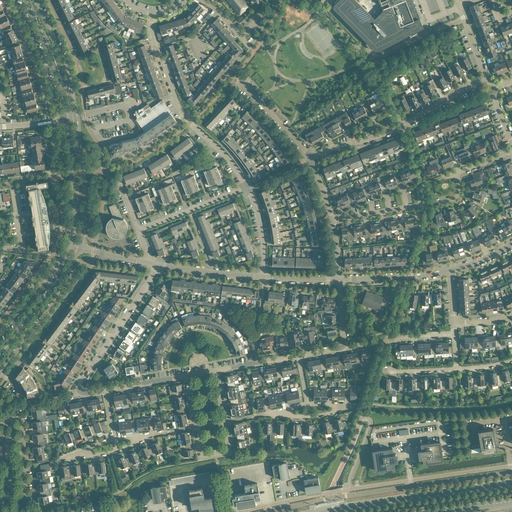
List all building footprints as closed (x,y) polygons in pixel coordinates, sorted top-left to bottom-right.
[(109,11),(116,5),(113,0),(106,6),(109,11)] [(246,4),(241,0),(240,0),(232,7),(239,15),(246,10),(243,7),(246,4)] [(420,21),(419,19),(420,19),(419,18),(416,11),(417,11),(412,0),(405,0),(405,1),(389,7),(388,3),(382,5),(384,11),(374,21),(353,0),(341,0),(340,1),(336,5),(335,6),(335,7),(335,8),(335,9),(339,13),(341,15),(352,26),(353,27),(364,38),(365,39),(374,48),(375,49),(376,49),(377,50),(379,49),(380,49),(416,30),(414,24),(420,21)] [(61,12),(69,8),(67,3),(59,7),(61,12)] [(198,3),(194,8),(200,14),(205,9),(198,3)] [(471,12),(483,8),(482,5),(478,6),(477,4),(469,7),(471,12)] [(113,15),(120,10),(116,5),(109,11),(113,15)] [(63,17),(71,13),(69,8),(61,12),(63,17)] [(200,14),(194,8),(190,12),(196,18),(200,14)] [(473,17),(481,14),(480,12),(484,10),(483,8),(471,12),(473,17)] [(117,20),(124,15),(120,10),(113,15),(117,20)] [(255,15),(261,21),(265,17),(259,10),(255,15)] [(196,18),(190,12),(186,17),(192,23),(196,18)] [(74,18),(71,13),(63,17),(66,22),(74,18)] [(475,22),(487,18),(486,15),(482,16),(481,14),(473,17),(475,22)] [(124,25),(127,17),(125,16),(124,15),(117,20),(119,23),(120,24),(124,25)] [(129,28),(133,20),(127,17),(124,25),(129,28)] [(192,23),(186,17),(184,18),(182,19),(185,27),(188,26),(190,25),(192,23)] [(211,24),(215,28),(221,23),(217,18),(211,24)] [(477,27),(485,24),(484,22),(488,20),(487,18),(475,22),(477,27)] [(185,27),(182,19),(176,21),(179,29),(185,27)] [(10,25),(8,20),(0,23),(0,26),(1,29),(10,25)] [(69,29),(77,25),(75,20),(67,24),(69,29)] [(135,30),(138,22),(133,20),(129,28),(135,30)] [(179,29),(176,21),(171,23),(173,31),(179,29)] [(144,24),(138,22),(135,30),(140,32),(144,24)] [(173,31),(171,23),(165,24),(168,33),(173,31)] [(225,27),(221,23),(215,28),(218,33),(225,27)] [(168,33),(165,24),(159,26),(162,35),(168,33)] [(479,32),(491,28),(490,25),(486,26),(485,24),(477,27),(479,32)] [(10,25),(1,29),(2,32),(0,33),(2,35),(13,30),(12,30),(10,25)] [(72,34),(80,30),(77,25),(69,29),(72,34)] [(228,31),(225,27),(218,33),(222,37),(228,31)] [(481,37),(489,34),(488,32),(492,30),(491,28),(479,32),(481,37)] [(15,35),(13,30),(2,35),(3,37),(5,36),(6,39),(15,35)] [(74,39),(82,35),(80,30),(72,34),(74,39)] [(225,41),(232,35),(228,31),(222,37),(225,41)] [(483,42),(494,38),(493,33),(489,34),(481,37),(483,42)] [(15,35),(6,39),(4,40),(7,46),(10,45),(9,44),(18,40),(15,35)] [(84,39),(82,35),(74,39),(76,43),(84,39)] [(235,39),(232,35),(225,41),(229,45),(230,44),(235,39)] [(87,44),(90,43),(87,38),(84,39),(76,43),(79,48),(87,44)] [(485,47),(496,43),(497,43),(496,40),(494,38),(483,42),(485,47)] [(235,39),(230,44),(232,46),(235,50),(233,52),(236,56),(238,55),(243,51),(234,40),(235,39)] [(117,47),(116,42),(107,44),(104,45),(105,51),(114,48),(117,47)] [(487,52),(498,48),(496,43),(485,47),(487,52)] [(89,49),(87,44),(79,48),(81,53),(89,49)] [(165,47),(167,53),(175,50),(173,44),(165,47)] [(11,50),(12,53),(21,50),(20,45),(8,48),(9,51),(11,50)] [(499,51),(498,48),(487,52),(489,57),(494,56),(497,54),(496,52),(499,51)] [(23,56),(21,50),(12,53),(12,56),(10,56),(11,59),(23,56)] [(168,58),(176,55),(175,50),(167,53),(168,58)] [(232,64),(236,60),(229,54),(226,58),(232,64)] [(151,60),(149,55),(141,58),(143,63),(151,60)] [(170,63),(178,60),(176,55),(168,58),(170,63)] [(23,56),(11,59),(11,61),(13,61),(14,64),(24,61),(22,56),(23,56)] [(457,62),(458,65),(459,65),(459,67),(460,67),(463,65),(465,70),(471,67),(466,58),(463,60),(461,57),(456,60),(457,62)] [(229,68),(232,64),(226,58),(222,62),(229,68)] [(153,66),(151,60),(143,63),(145,69),(153,66)] [(26,66),(24,61),(14,64),(15,64),(15,67),(14,67),(14,70),(26,66)] [(225,72),(229,68),(222,62),(218,67),(224,71),(225,72)] [(463,74),(460,67),(459,67),(458,65),(457,62),(448,67),(449,70),(450,70),(452,74),(455,72),(457,77),(463,74)] [(508,71),(504,62),(494,66),(497,74),(500,73),(500,74),(508,71)] [(174,73),(182,70),(180,65),(173,68),(175,72),(174,73)] [(27,72),(26,66),(14,70),(16,75),(17,74),(27,72)] [(221,75),(224,71),(218,67),(215,71),(221,75)] [(217,80),(221,75),(215,71),(212,68),(209,72),(212,74),(211,75),(217,80)] [(454,79),(452,74),(450,70),(449,70),(446,71),(445,69),(439,71),(442,78),(443,78),(445,83),(447,82),(447,80),(448,80),(448,81),(454,79)] [(176,78),(184,75),(182,70),(174,73),(176,78)] [(157,76),(155,71),(147,74),(149,79),(157,76)] [(27,72),(17,74),(18,78),(16,78),(17,81),(29,77),(28,77),(27,72)] [(122,80),(121,74),(112,77),(114,82),(115,82),(115,84),(120,84),(122,84),(121,80),(122,80)] [(186,80),(184,75),(176,78),(178,83),(186,80)] [(214,84),(217,80),(211,75),(208,79),(214,84),(215,84),(214,84)] [(30,82),(29,77),(17,81),(17,80),(19,86),(30,82)] [(446,84),(445,83),(443,78),(442,78),(439,79),(438,77),(432,79),(436,86),(439,85),(441,90),(447,87),(446,84)] [(211,89),(214,84),(208,79),(204,83),(211,89)] [(432,88),(436,86),(432,79),(427,82),(428,85),(425,87),(425,88),(425,87),(429,94),(428,94),(429,96),(435,93),(432,88)] [(188,85),(186,80),(178,83),(180,89),(182,88),(181,88),(187,86),(188,85)] [(159,81),(151,84),(153,89),(160,86),(158,81),(159,81)] [(32,87),(30,82),(19,86),(19,88),(21,87),(22,90),(32,87)] [(207,93),(211,89),(204,83),(201,87),(207,93)] [(184,94),(184,96),(190,94),(190,93),(189,93),(189,92),(190,91),(189,92),(188,89),(187,86),(181,88),(182,88),(184,94)] [(32,88),(32,87),(22,90),(23,94),(21,94),(21,96),(33,93),(31,88),(32,88)] [(204,97),(207,93),(201,87),(197,91),(198,92),(204,97)] [(425,96),(428,94),(429,94),(425,87),(425,88),(416,92),(420,99),(421,103),(422,104),(428,101),(425,96)] [(95,98),(93,90),(87,91),(87,93),(85,93),(87,102),(90,101),(89,100),(90,99),(95,98)] [(421,103),(420,99),(416,92),(415,90),(407,95),(406,95),(409,99),(409,101),(413,108),(419,105),(418,104),(421,103)] [(204,97),(198,92),(196,94),(193,98),(191,96),(187,100),(193,106),(202,96),(204,97)] [(380,92),(372,96),(379,109),(384,106),(382,101),(384,100),(380,92)] [(35,98),(33,93),(21,96),(21,97),(24,96),(25,99),(23,99),(23,102),(35,98)] [(406,102),(409,101),(409,99),(406,95),(407,95),(406,94),(400,97),(402,99),(398,101),(403,110),(409,107),(406,102)] [(373,112),(379,109),(372,96),(367,99),(367,101),(364,102),(368,109),(370,107),(373,112)] [(231,97),(227,101),(230,104),(234,107),(237,103),(231,97)] [(36,103),(35,98),(23,102),(24,104),(26,103),(27,106),(26,106),(36,103)] [(120,145),(119,144),(117,144),(116,143),(109,145),(110,147),(108,148),(110,159),(122,156),(121,153),(125,152),(125,153),(125,152),(131,150),(138,149),(138,147),(142,143),(144,145),(149,141),(150,141),(149,140),(176,122),(177,122),(171,114),(172,113),(162,100),(151,108),(148,104),(142,108),(141,109),(132,111),(134,119),(134,120),(144,133),(139,137),(138,137),(139,138),(136,140),(136,139),(129,141),(122,142),(123,144),(120,145)] [(234,107),(230,104),(227,101),(223,105),(226,108),(230,111),(234,107)] [(365,110),(368,109),(364,102),(360,105),(361,108),(358,110),(362,118),(368,115),(365,110)] [(37,109),(36,104),(36,103),(26,106),(27,110),(25,110),(26,113),(37,109)] [(230,111),(226,108),(223,105),(220,109),(222,111),(226,115),(230,111)] [(484,105),(479,107),(483,116),(488,114),(489,113),(487,107),(485,108),(484,105)] [(483,116),(479,107),(474,109),(478,118),(483,116)] [(226,115),(222,111),(220,109),(216,113),(219,115),(222,119),(226,115)] [(362,118),(358,110),(354,112),(352,109),(348,111),(351,118),(354,116),(356,121),(358,120),(358,121),(362,119),(361,118),(362,118)] [(478,118),(474,109),(469,111),(472,120),(478,118)] [(241,117),(246,121),(251,114),(247,111),(241,117)] [(472,120),(469,111),(464,113),(467,122),(472,120)] [(351,124),(352,124),(346,112),(338,117),(341,123),(342,125),(344,123),(346,127),(347,126),(348,127),(351,125),(351,124)] [(222,119),(219,115),(216,113),(212,117),(215,119),(219,123),(222,119)] [(467,122),(464,113),(459,115),(459,116),(460,116),(462,124),(463,124),(464,126),(468,124),(467,122)] [(249,125),(255,118),(251,114),(246,121),(249,125)] [(462,124),(460,116),(459,116),(455,118),(458,127),(463,125),(463,124),(462,124)] [(219,123),(215,119),(212,117),(208,121),(211,123),(215,127),(219,123)] [(338,125),(341,123),(338,117),(329,121),(335,132),(341,129),(338,125)] [(253,128),(259,122),(255,118),(249,125),(253,128)] [(458,127),(455,118),(449,120),(453,129),(458,127)] [(453,129),(449,120),(444,122),(448,131),(453,129)] [(215,127),(211,123),(208,121),(205,125),(211,131),(215,127)] [(335,132),(329,121),(321,126),(324,132),(327,131),(330,136),(335,132)] [(257,132),(263,126),(259,122),(253,128),(257,132)] [(448,131),(444,122),(440,124),(439,124),(442,132),(443,133),(448,131)] [(442,132),(439,124),(440,124),(439,123),(434,125),(437,134),(442,132)] [(437,134),(434,125),(429,127),(432,136),(437,134)] [(261,136),(267,130),(263,126),(257,132),(261,136)] [(325,134),(326,134),(324,132),(321,126),(313,130),(319,141),(324,138),(323,135),(325,134)] [(433,138),(432,136),(429,127),(424,129),(427,137),(428,140),(433,138)] [(427,137),(424,129),(419,131),(422,139),(427,137)] [(264,140),(271,134),(267,130),(261,136),(264,140)] [(319,141),(313,130),(304,135),(308,141),(310,140),(313,144),(319,141)] [(422,139),(419,131),(414,133),(418,144),(423,142),(422,139)] [(226,144),(232,138),(228,134),(222,140),(226,144)] [(267,144),(274,138),(271,134),(264,140),(267,144)] [(29,143),(41,141),(40,136),(33,137),(32,135),(17,135),(18,145),(22,145),(21,140),(24,140),(24,138),(31,138),(31,143),(29,143)] [(496,135),(489,138),(490,142),(487,143),(490,151),(497,148),(495,143),(499,142),(496,135)] [(10,138),(8,138),(8,147),(13,146),(13,148),(16,147),(16,140),(13,140),(13,136),(10,136),(10,138)] [(8,147),(8,138),(2,138),(2,141),(0,140),(0,148),(3,148),(3,147),(8,147)] [(188,138),(183,141),(191,151),(192,150),(191,147),(193,145),(188,138)] [(229,148),(236,142),(232,138),(226,144),(229,148)] [(271,148),(278,143),(274,138),(267,144),(271,148)] [(404,147),(401,138),(395,140),(399,149),(404,147)] [(399,149),(395,140),(390,142),(394,151),(395,153),(400,151),(399,149)] [(191,151),(183,141),(179,144),(185,152),(187,150),(189,152),(191,151)] [(233,152),(240,146),(236,142),(229,148),(233,152)] [(394,151),(390,142),(385,144),(389,153),(394,151)] [(486,151),(482,142),(476,144),(477,145),(471,147),(471,148),(473,152),(474,155),(486,151)] [(274,152),(281,147),(278,143),(271,148),(274,152)] [(185,152),(179,144),(175,148),(182,157),(184,156),(182,154),(185,152)] [(389,153),(385,144),(380,146),(384,155),(389,153)] [(469,149),(468,145),(464,147),(466,151),(458,154),(461,161),(468,158),(468,159),(470,158),(469,156),(472,154),(471,153),(469,149)] [(236,156),(243,150),(240,146),(233,152),(236,156)] [(380,146),(375,148),(379,157),(380,160),(385,158),(384,155),(380,146)] [(277,157),(284,151),(281,147),(274,152),(277,157)] [(182,157),(175,148),(170,151),(176,158),(179,157),(181,159),(182,157)] [(379,157),(375,148),(370,150),(374,159),(375,162),(380,160),(379,157)] [(240,160),(247,155),(243,150),(236,156),(240,160)] [(374,159),(370,150),(365,152),(369,161),(374,159)] [(457,160),(453,150),(450,152),(451,156),(441,160),(444,169),(448,167),(454,164),(452,161),(457,160)] [(280,161),(287,156),(284,151),(277,157),(280,161)] [(369,161),(365,152),(360,154),(364,163),(369,161)] [(167,154),(162,157),(169,167),(170,166),(169,164),(172,162),(167,154)] [(352,155),(357,166),(358,169),(363,167),(358,155),(356,156),(355,154),(352,155)] [(243,164),(250,159),(247,155),(240,160),(243,164)] [(357,166),(352,155),(353,157),(351,158),(350,156),(347,157),(351,168),(357,166)] [(290,161),(287,156),(280,161),(283,165),(290,161)] [(169,167),(162,157),(157,160),(162,168),(165,166),(167,169),(169,167)] [(351,168),(347,157),(345,158),(345,160),(343,161),(346,170),(351,168)] [(253,164),(255,163),(251,158),(250,159),(243,164),(246,168),(253,164)] [(428,171),(429,175),(439,171),(438,169),(442,167),(439,160),(438,158),(432,160),(434,164),(426,167),(427,169),(424,170),(425,172),(428,171)] [(162,168),(157,160),(153,163),(159,173),(161,172),(160,169),(162,168)] [(346,170),(343,161),(341,161),(340,160),(337,161),(341,172),(346,170)] [(341,172),(337,161),(335,162),(335,164),(333,165),(336,174),(341,172)] [(499,167),(501,171),(511,167),(511,164),(510,165),(509,162),(501,165),(501,166),(500,163),(494,166),(495,168),(499,167)] [(45,168),(44,163),(33,165),(33,164),(24,166),(20,166),(21,172),(29,171),(45,168)] [(159,173),(153,163),(148,166),(153,174),(156,172),(158,174),(159,173)] [(249,173),(256,168),(253,164),(246,168),(249,173)] [(336,174),(333,165),(330,165),(330,164),(327,165),(331,176),(336,174)] [(331,176),(327,165),(325,166),(325,168),(323,169),(326,178),(331,176)] [(413,169),(412,166),(407,168),(408,171),(405,172),(409,182),(413,181),(412,178),(413,178),(413,177),(417,176),(414,168),(413,169)] [(216,167),(210,169),(213,176),(219,174),(216,167)] [(511,170),(511,167),(501,171),(502,174),(504,173),(505,175),(511,172),(511,170)] [(144,168),(139,170),(143,181),(145,181),(144,178),(147,177),(144,168)] [(251,177),(259,173),(256,168),(249,173),(251,177)] [(213,176),(210,169),(204,172),(206,179),(213,176)] [(143,181),(139,170),(134,172),(137,181),(140,180),(141,182),(143,181)] [(471,187),(475,185),(476,186),(476,187),(477,187),(478,187),(479,187),(480,186),(480,185),(479,184),(482,182),(480,177),(483,176),(481,171),(475,173),(477,176),(473,177),(474,179),(469,181),(471,187)] [(137,181),(134,172),(129,174),(133,185),(135,185),(134,182),(137,181)] [(409,182),(405,172),(401,173),(401,172),(396,174),(397,176),(400,183),(403,182),(404,181),(405,184),(409,182)] [(260,174),(259,173),(251,177),(254,182),(262,178),(260,174)] [(133,185),(129,174),(123,176),(127,185),(130,183),(131,186),(133,185)] [(222,181),(219,174),(213,176),(216,183),(222,181)] [(194,176),(187,178),(190,185),(196,183),(194,176)] [(216,183),(213,176),(206,179),(209,186),(216,183)] [(397,184),(400,183),(397,176),(395,177),(394,176),(389,178),(393,188),(397,187),(396,184),(397,184)] [(292,181),(294,186),(302,182),(300,177),(292,181)] [(190,185),(187,178),(181,181),(184,188),(190,185)] [(393,188),(389,178),(384,180),(383,178),(380,179),(384,189),(387,188),(388,187),(389,190),(393,188)] [(382,190),(384,189),(380,179),(378,181),(379,183),(373,185),(377,195),(381,193),(380,191),(382,190)] [(47,209),(46,205),(45,202),(44,198),(43,195),(42,192),(40,188),(48,187),(47,181),(26,185),(27,191),(29,190),(39,251),(49,249),(49,246),(49,242),(50,239),(50,235),(50,232),(50,229),(49,225),(49,222),(48,222),(46,209),(47,209)] [(304,187),(302,182),(294,186),(297,191),(304,187)] [(199,190),(196,183),(190,185),(193,192),(199,190)] [(377,195),(373,185),(368,187),(367,184),(364,185),(368,195),(371,194),(372,194),(373,196),(377,195)] [(171,185),(164,187),(167,194),(174,192),(171,185)] [(193,192),(190,185),(184,188),(186,195),(193,192)] [(366,196),(368,195),(364,185),(362,186),(363,189),(358,191),(361,201),(365,199),(364,197),(366,196)] [(167,194),(164,187),(155,191),(153,186),(151,187),(155,196),(160,194),(161,197),(167,194)] [(307,192),(304,187),(297,191),(298,195),(307,192)] [(261,198),(270,195),(269,194),(267,190),(259,193),(261,198)] [(361,201),(358,191),(352,193),(353,194),(350,195),(353,201),(355,200),(357,200),(358,202),(361,201)] [(471,199),(479,202),(482,195),(485,195),(485,191),(479,191),(478,194),(473,192),(471,199)] [(176,199),(174,192),(167,194),(170,201),(176,199)] [(309,197),(307,192),(298,195),(301,200),(309,197)] [(350,202),(353,201),(350,195),(349,192),(346,193),(347,195),(342,197),(346,207),(350,206),(349,203),(350,203),(350,202)] [(3,193),(0,193),(0,195),(2,209),(6,209),(5,203),(6,202),(10,201),(9,193),(8,193),(3,194),(3,193)] [(148,194),(142,196),(144,203),(151,201),(148,194)] [(170,201),(167,194),(161,197),(164,204),(170,201)] [(263,203),(271,200),(270,195),(261,198),(263,203)] [(144,203),(142,196),(135,199),(138,206),(144,203)] [(302,205),(311,202),(309,197),(301,200),(302,205)] [(346,207),(342,197),(337,199),(336,197),(333,198),(337,208),(339,207),(341,206),(342,209),(346,207)] [(154,208),(151,201),(144,203),(147,210),(154,208)] [(477,213),(474,208),(476,204),(470,201),(469,204),(471,206),(468,208),(466,206),(461,210),(466,216),(468,215),(471,218),(477,213)] [(229,202),(227,203),(230,211),(235,209),(235,210),(238,209),(235,202),(230,204),(229,202)] [(147,210),(144,203),(138,206),(141,213),(147,210)] [(230,211),(227,203),(222,205),(226,215),(231,213),(230,211)] [(123,220),(121,216),(116,204),(109,207),(113,217),(112,217),(111,218),(110,219),(109,219),(109,220),(108,221),(107,222),(107,223),(106,224),(106,225),(106,227),(106,228),(106,229),(106,230),(107,231),(107,232),(108,233),(109,234),(109,235),(110,236),(111,236),(112,237),(113,237),(114,237),(115,238),(116,238),(117,238),(118,238),(119,238),(120,237),(121,237),(122,237),(123,236),(124,235),(125,234),(126,233),(126,232),(127,231),(124,230),(124,229),(124,228),(124,227),(124,226),(124,225),(124,224),(123,224),(123,223),(122,222),(122,221),(123,220)] [(226,215),(222,205),(216,207),(221,217),(226,215)] [(454,223),(461,222),(459,214),(456,214),(455,214),(454,214),(453,211),(446,212),(447,217),(448,221),(454,220),(454,223)] [(197,221),(198,223),(206,220),(204,215),(205,214),(204,212),(197,215),(199,220),(197,221)] [(448,221),(447,217),(442,218),(441,213),(440,213),(440,212),(435,213),(435,214),(434,214),(435,217),(432,217),(431,227),(437,226),(436,224),(442,223),(442,225),(449,224),(448,221)] [(415,217),(410,218),(411,227),(414,227),(415,230),(420,229),(419,222),(419,220),(418,220),(419,222),(416,223),(415,217)] [(402,225),(399,225),(398,220),(396,220),(396,218),(393,219),(393,220),(394,230),(397,229),(398,233),(403,232),(402,225)] [(411,227),(410,218),(404,219),(405,225),(402,225),(403,232),(408,231),(408,228),(411,227)] [(491,218),(488,220),(494,230),(497,229),(491,218)] [(208,219),(206,220),(198,223),(200,228),(210,224),(208,219)] [(393,220),(392,221),(392,219),(389,220),(389,221),(387,221),(388,227),(385,228),(386,235),(391,234),(391,230),(394,230),(393,220)] [(232,224),(234,229),(244,225),(242,220),(232,224)] [(494,230),(488,220),(485,222),(491,232),(494,230)] [(505,225),(501,227),(506,235),(511,232),(509,229),(511,228),(507,220),(503,222),(505,225)] [(184,232),(183,229),(180,221),(175,223),(179,234),(184,232)] [(182,221),(180,221),(183,229),(188,228),(188,229),(191,228),(188,221),(183,223),(182,221)] [(376,223),(377,233),(380,232),(381,235),(386,235),(385,228),(382,228),(381,222),(379,223),(379,221),(376,222),(376,223)] [(376,223),(375,223),(375,222),(372,222),(372,224),(370,224),(371,230),(368,231),(369,237),(374,236),(374,233),(377,233),(376,223)] [(179,234),(175,223),(170,225),(174,236),(179,234)] [(212,229),(210,224),(200,228),(202,233),(212,229)] [(365,231),(364,225),(363,225),(362,224),(359,225),(359,226),(360,235),(363,235),(364,238),(369,237),(368,231),(365,231)] [(246,230),(244,225),(234,229),(236,234),(246,230)] [(360,235),(359,226),(358,226),(358,225),(355,225),(355,227),(353,227),(354,233),(351,233),(352,240),(357,239),(357,236),(360,235)] [(506,235),(501,227),(497,230),(501,238),(506,235)] [(351,233),(348,234),(347,228),(341,229),(343,238),(346,238),(347,241),(349,241),(350,243),(353,242),(352,240),(351,233)] [(204,238),(214,234),(212,229),(202,233),(204,238)] [(150,239),(151,241),(159,238),(157,233),(158,233),(157,230),(150,233),(152,238),(150,239)] [(248,235),(246,230),(236,234),(238,239),(248,235)] [(491,243),(487,235),(486,232),(484,234),(481,236),(482,238),(486,246),(491,243)] [(492,233),(487,235),(491,243),(496,241),(492,233)] [(206,243),(216,239),(214,234),(204,238),(206,243)] [(250,240),(248,235),(238,239),(240,244),(250,240)] [(153,247),(163,242),(161,237),(159,238),(151,241),(153,247)] [(185,242),(187,248),(197,243),(195,238),(185,242)] [(207,248),(218,244),(216,239),(206,243),(207,248)] [(476,250),(473,242),(471,239),(467,241),(466,241),(471,252),(476,250)] [(252,245),(250,240),(240,244),(242,249),(252,245)] [(478,240),(473,242),(476,250),(481,248),(478,240)] [(155,252),(165,247),(163,242),(153,247),(155,252)] [(199,248),(197,243),(187,248),(189,253),(199,248)] [(210,253),(220,249),(218,244),(207,248),(210,253)] [(254,250),(252,245),(242,249),(244,254),(254,250)] [(457,247),(460,256),(461,257),(464,256),(464,255),(465,254),(463,246),(457,247)] [(166,250),(165,247),(155,252),(156,254),(158,253),(159,256),(165,254),(164,251),(166,250)] [(460,256),(457,247),(452,249),(454,258),(460,256)] [(200,251),(199,248),(189,253),(190,255),(192,254),(193,257),(199,255),(198,252),(200,251)] [(220,249),(210,253),(210,255),(213,254),(214,257),(220,255),(219,254),(222,253),(220,249)] [(255,252),(254,250),(244,254),(241,255),(242,257),(244,256),(245,258),(248,257),(248,258),(254,256),(253,253),(255,252)] [(403,253),(401,253),(401,265),(407,264),(407,261),(410,261),(412,256),(403,257),(403,253)] [(427,263),(433,262),(431,253),(426,254),(426,259),(422,259),(423,264),(427,263)] [(24,261),(23,263),(31,270),(36,262),(24,261)] [(509,269),(505,262),(500,264),(504,272),(509,269)] [(31,270),(23,263),(19,268),(28,274),(31,270)] [(498,265),(493,268),(497,275),(502,273),(498,265)] [(28,274),(19,268),(17,266),(16,268),(18,269),(16,272),(24,278),(28,274)] [(497,275),(493,268),(488,270),(492,278),(497,275)] [(492,278),(488,270),(483,272),(487,280),(492,278)] [(104,281),(105,272),(96,271),(88,281),(95,287),(100,281),(104,281)] [(21,283),(24,278),(16,272),(13,276),(21,283)] [(487,280),(483,272),(478,274),(482,282),(487,280)] [(21,283),(13,276),(10,281),(18,287),(21,283)] [(140,277),(132,276),(131,284),(134,285),(140,277)] [(176,291),(178,281),(172,280),(172,281),(169,280),(166,282),(168,287),(171,286),(171,290),(176,291)] [(18,287),(10,281),(6,285),(7,286),(11,288),(9,290),(13,293),(14,291),(18,287)] [(95,287),(88,281),(85,286),(92,291),(95,287)] [(162,283),(160,287),(159,287),(156,291),(158,293),(157,295),(155,294),(163,300),(164,300),(167,296),(165,294),(166,292),(163,289),(165,287),(164,284),(162,283)] [(11,288),(7,286),(6,287),(5,287),(2,292),(10,298),(13,293),(9,290),(11,288)] [(92,291),(85,286),(82,290),(89,295),(92,291)] [(89,295),(82,290),(78,294),(85,300),(89,295)] [(433,294),(434,304),(441,304),(444,303),(443,299),(443,290),(439,290),(440,294),(433,294)] [(379,323),(381,317),(377,315),(383,297),(366,291),(361,304),(375,309),(371,320),(379,323)] [(411,294),(409,306),(415,307),(416,302),(419,303),(421,292),(418,291),(417,295),(411,294)] [(422,295),(422,305),(422,308),(429,308),(429,305),(429,301),(431,301),(432,291),(428,291),(428,295),(422,295)] [(0,296),(7,302),(10,298),(2,292),(0,293),(0,296)] [(275,302),(276,292),(269,292),(269,295),(266,295),(264,304),(269,304),(270,303),(271,301),(275,302)] [(282,293),(276,292),(275,302),(279,302),(278,304),(279,306),(284,306),(285,297),(282,297),(282,293)] [(85,300),(78,294),(75,299),(82,304),(85,300)] [(291,308),(292,306),(297,307),(298,298),(298,300),(295,300),(295,295),(289,294),(289,300),(287,300),(286,307),(291,308)] [(149,303),(154,307),(156,308),(160,302),(159,301),(159,300),(153,296),(148,303),(149,303)] [(313,307),(314,297),(311,297),(310,297),(303,296),(303,297),(302,296),(302,300),(303,301),(302,305),(303,305),(302,307),(303,308),(305,308),(306,308),(306,307),(307,306),(313,307)] [(114,297),(108,305),(117,312),(120,307),(119,306),(121,304),(120,303),(122,301),(123,301),(125,298),(114,297)] [(317,312),(321,312),(326,312),(326,307),(334,308),(334,304),(334,299),(323,298),(322,307),(323,307),(323,308),(317,309),(317,312)] [(82,304),(75,299),(72,303),(79,308),(82,304)] [(161,302),(161,303),(166,307),(165,308),(167,309),(170,305),(169,304),(164,301),(164,300),(163,300),(161,302)] [(153,309),(154,307),(149,303),(148,306),(147,305),(142,311),(143,312),(150,317),(154,311),(153,310),(153,309)] [(78,310),(71,305),(67,309),(74,314),(78,310)] [(114,316),(117,312),(108,305),(103,312),(112,318),(111,317),(112,315),(114,316)] [(71,319),(74,314),(67,309),(64,313),(71,319)] [(326,312),(321,312),(321,317),(323,317),(324,320),(327,320),(328,324),(336,323),(336,318),(335,318),(335,315),(332,315),(332,311),(326,312)] [(111,318),(112,318),(103,312),(99,320),(108,326),(111,321),(110,321),(109,320),(111,318)] [(144,325),(148,319),(149,319),(151,317),(150,317),(143,312),(142,314),(141,314),(137,320),(138,321),(143,324),(144,325)] [(71,319),(64,313),(61,318),(68,323),(71,319)] [(190,325),(188,316),(187,314),(182,316),(183,318),(182,319),(186,327),(190,325)] [(68,323),(61,318),(57,322),(64,327),(68,323)] [(182,329),(183,329),(177,318),(171,321),(173,323),(178,331),(182,328),(182,329)] [(217,329),(218,329),(222,321),(217,319),(213,327),(215,327),(215,328),(217,329)] [(222,331),(227,324),(228,323),(223,319),(222,321),(218,329),(222,331)] [(104,330),(108,326),(99,320),(94,327),(102,332),(101,331),(103,329),(104,330)] [(141,326),(143,324),(138,321),(136,323),(135,322),(131,329),(132,329),(139,334),(143,328),(141,327),(141,326)] [(64,327),(57,322),(54,326),(61,332),(64,327)] [(174,334),(178,331),(173,323),(168,327),(174,334)] [(226,334),(232,328),(230,327),(230,326),(231,325),(229,324),(228,324),(227,325),(227,324),(222,331),(226,334)] [(61,332),(54,326),(51,331),(58,336),(61,332)] [(315,326),(309,327),(309,332),(305,332),(306,343),(314,341),(312,333),(316,332),(315,326)] [(336,326),(323,327),(325,333),(327,334),(328,338),(337,336),(336,333),(337,333),(336,333),(336,330),(336,326)] [(102,332),(94,327),(89,334),(98,340),(101,335),(99,334),(101,332),(102,332)] [(171,337),(174,334),(168,327),(164,331),(171,337)] [(229,338),(235,332),(232,328),(226,334),(229,338)] [(137,337),(139,334),(132,329),(130,332),(129,331),(125,337),(133,343),(137,336),(137,337)] [(58,336),(51,331),(48,335),(55,340),(58,336)] [(171,337),(164,331),(161,336),(168,341),(169,340),(170,340),(172,338),(171,337)] [(297,334),(290,335),(292,345),(299,344),(298,341),(303,340),(301,331),(296,331),(297,334)] [(232,342),(239,337),(235,332),(229,338),(232,342)] [(95,344),(98,340),(89,334),(84,341),(93,346),(92,346),(93,343),(95,344)] [(508,344),(506,334),(500,335),(501,339),(498,340),(499,346),(499,350),(503,350),(502,346),(508,344)] [(55,340),(48,335),(44,339),(51,345),(55,340)] [(489,347),(488,336),(488,335),(482,335),(482,337),(483,341),(480,342),(480,351),(484,351),(483,348),(489,347)] [(166,345),(168,341),(161,336),(158,341),(166,345)] [(265,338),(265,341),(259,342),(258,349),(258,348),(263,348),(263,350),(271,349),(270,345),(274,344),(273,336),(265,338)] [(495,336),(488,336),(489,347),(496,347),(495,347),(499,346),(498,340),(495,340),(495,336)] [(133,343),(125,337),(126,338),(125,340),(124,340),(119,346),(125,350),(129,353),(133,347),(132,345),(133,343)] [(234,346),(242,342),(239,337),(232,342),(234,346)] [(288,346),(286,337),(276,339),(277,347),(282,347),(283,347),(282,347),(284,346),(284,347),(288,346)] [(477,337),(471,338),(471,349),(477,348),(477,351),(480,351),(480,342),(477,342),(477,337)] [(471,349),(471,338),(464,338),(465,342),(460,343),(460,349),(465,349),(471,349)] [(50,346),(43,341),(40,345),(47,350),(50,346)] [(93,346),(84,341),(80,348),(89,354),(92,349),(91,349),(90,348),(92,346),(93,346)] [(164,350),(166,345),(158,341),(156,347),(164,350)] [(448,342),(442,343),(442,354),(448,353),(449,356),(452,356),(451,347),(448,347),(448,342)] [(430,343),(424,344),(424,355),(430,354),(431,357),(433,357),(433,348),(430,348),(430,343)] [(442,354),(442,343),(435,343),(436,347),(433,348),(433,357),(436,357),(436,354),(442,354)] [(424,355),(424,344),(418,344),(418,349),(415,349),(415,355),(418,355),(424,355)] [(47,350),(40,345),(37,350),(44,355),(47,350)] [(406,356),(406,345),(400,345),(400,350),(397,350),(397,356),(400,356),(406,356)] [(412,345),(406,345),(406,356),(413,356),(412,355),(415,355),(415,349),(412,349),(412,345)] [(124,352),(125,350),(119,346),(120,347),(119,349),(118,348),(113,355),(114,355),(119,359),(121,360),(125,354),(124,353),(124,352)] [(86,359),(89,354),(80,348),(76,353),(74,352),(73,354),(75,355),(83,360),(82,360),(84,357),(85,358),(86,359)] [(44,355),(37,350),(33,354),(40,359),(44,355)] [(361,357),(359,357),(360,363),(362,363),(363,363),(369,362),(367,351),(361,352),(361,357)] [(355,353),(349,354),(351,365),(357,364),(360,363),(359,357),(356,358),(355,353)] [(40,359),(33,354),(30,358),(37,364),(40,359)] [(351,365),(349,354),(343,355),(344,360),(341,360),(343,370),(345,369),(345,366),(351,365)] [(83,360),(75,355),(70,362),(79,368),(82,363),(81,362),(82,360),(83,360)] [(343,370),(341,360),(338,361),(337,356),(331,358),(333,368),(339,367),(340,370),(343,370)] [(37,364),(30,358),(27,363),(34,368),(37,364)] [(333,368),(331,358),(325,359),(326,363),(323,363),(324,370),(327,369),(331,369),(333,368)] [(107,373),(116,367),(114,363),(115,361),(112,359),(110,362),(105,369),(107,372),(106,372),(107,373)] [(324,370),(323,363),(320,364),(320,360),(314,361),(315,371),(322,370),(321,370),(324,370)] [(315,371),(314,361),(307,362),(308,366),(305,366),(306,373),(309,372),(309,373),(315,371)] [(76,373),(79,368),(70,362),(68,364),(67,364),(65,364),(65,365),(63,367),(65,369),(74,374),(73,374),(74,371),(76,372),(76,373)] [(134,372),(139,371),(138,365),(133,366),(132,366),(132,364),(125,366),(125,368),(126,374),(126,375),(134,373),(134,372)] [(293,364),(287,365),(289,376),(295,375),(298,374),(297,368),(294,368),(293,364)] [(23,368),(25,366),(25,365),(15,378),(15,379),(16,377),(18,379),(17,380),(18,379),(19,381),(20,381),(20,382),(21,382),(22,383),(23,386),(25,389),(26,390),(25,390),(25,391),(26,390),(26,391),(25,392),(26,392),(27,393),(27,396),(26,397),(42,394),(39,394),(39,393),(38,391),(41,389),(40,386),(40,385),(39,382),(35,383),(34,380),(31,376),(34,374),(32,372),(31,370),(28,368),(26,370),(23,368)] [(289,376),(287,365),(281,366),(282,371),(279,371),(280,377),(283,377),(289,376)] [(118,372),(119,371),(116,367),(107,373),(107,374),(108,374),(110,377),(118,375),(117,373),(118,372)] [(276,367),(270,368),(271,379),(278,378),(277,378),(280,377),(279,371),(276,372),(276,367)] [(271,379),(270,368),(263,370),(264,374),(261,374),(263,381),(265,380),(271,379)] [(74,375),(74,374),(65,369),(61,376),(65,379),(62,383),(67,386),(73,377),(72,377),(71,376),(73,374),(74,375)] [(502,375),(499,376),(501,386),(501,383),(504,382),(504,381),(510,380),(508,370),(501,371),(502,375)] [(260,381),(263,381),(261,374),(259,375),(258,371),(252,372),(254,382),(260,381)] [(489,374),(492,387),(498,386),(501,386),(499,376),(496,376),(496,373),(489,374)] [(228,382),(229,385),(235,384),(234,381),(235,381),(234,375),(233,375),(233,374),(232,374),(231,374),(230,374),(229,375),(229,376),(225,376),(226,382),(228,382)] [(477,379),(474,379),(474,387),(478,386),(478,385),(484,385),(483,375),(477,375),(477,379)] [(464,376),(464,378),(465,389),(471,388),(471,389),(475,389),(474,387),(474,379),(471,380),(471,376),(464,376)] [(427,388),(427,378),(426,378),(426,377),(421,377),(421,379),(421,383),(418,383),(418,390),(422,390),(421,389),(427,388)] [(446,381),(443,381),(443,389),(444,389),(444,393),(446,393),(446,389),(446,387),(452,387),(452,377),(445,377),(446,381)] [(389,393),(392,393),(393,383),(389,383),(390,379),(383,378),(383,388),(389,389),(389,393)] [(443,393),(443,389),(443,381),(439,382),(439,378),(433,378),(433,388),(439,388),(440,393),(443,393)] [(396,383),(393,383),(392,393),(392,396),(395,396),(396,390),(396,389),(402,389),(402,379),(396,379),(396,383)] [(418,390),(418,383),(415,383),(415,379),(408,379),(409,392),(415,392),(415,395),(418,395),(418,390)] [(67,386),(62,383),(59,381),(58,381),(57,381),(58,384),(54,384),(55,391),(65,389),(67,386)] [(238,383),(235,384),(229,385),(229,388),(227,388),(228,394),(237,392),(240,392),(238,383)] [(170,395),(174,395),(180,393),(180,391),(182,390),(181,384),(176,385),(176,384),(175,384),(174,384),(173,384),(173,385),(173,386),(168,386),(170,395)] [(300,387),(296,387),(297,390),(291,391),(294,402),(300,401),(299,397),(302,396),(301,390),(301,389),(300,387)] [(320,399),(320,388),(314,388),(314,389),(309,389),(310,395),(314,395),(314,399),(320,399)] [(326,395),(329,395),(329,389),(326,389),(326,388),(320,388),(320,399),(326,399),(326,395)] [(338,399),(338,388),(332,388),(332,389),(329,389),(329,395),(332,395),(332,399),(338,399)] [(344,395),(347,395),(347,388),(344,388),(338,388),(338,399),(344,399),(344,395)] [(350,388),(347,388),(347,395),(350,395),(350,399),(356,399),(356,388),(350,388)] [(150,394),(147,395),(148,401),(148,403),(151,403),(151,401),(157,400),(155,389),(149,390),(150,394)] [(148,401),(147,395),(144,395),(143,391),(137,392),(139,403),(145,402),(145,401),(148,401)] [(294,402),(291,391),(285,393),(283,394),(284,400),(287,399),(288,403),(294,402)] [(139,403),(137,392),(131,393),(132,397),(129,398),(130,404),(131,406),(134,406),(133,404),(139,403)] [(240,392),(237,392),(228,394),(229,400),(231,399),(232,402),(238,401),(242,400),(240,392)] [(181,396),(180,393),(174,395),(174,397),(173,398),(174,403),(184,402),(183,396),(181,396)] [(126,394),(120,395),(122,406),(128,405),(130,404),(129,398),(126,398),(126,394)] [(281,400),(284,400),(283,394),(280,394),(274,395),(276,406),(282,405),(281,400)] [(122,406),(120,395),(114,396),(114,400),(111,401),(113,407),(115,407),(122,406)] [(276,406),(274,395),(268,397),(265,398),(267,404),(269,403),(270,407),(276,406)] [(264,404),(267,404),(265,398),(262,398),(256,399),(259,410),(265,409),(264,404)] [(100,399),(93,400),(95,411),(101,409),(104,409),(103,402),(100,403),(100,399)] [(95,411),(93,400),(87,401),(88,405),(85,406),(86,412),(89,411),(89,412),(95,411)] [(242,400),(238,401),(232,402),(232,405),(230,405),(231,411),(243,409),(242,400)] [(86,412),(85,406),(83,406),(82,402),(76,403),(78,414),(84,413),(84,412),(86,412)] [(185,408),(184,402),(174,403),(175,409),(176,409),(177,412),(183,411),(183,408),(185,408)] [(78,414),(76,403),(70,404),(70,408),(68,409),(69,415),(71,414),(72,415),(78,414)] [(66,415),(69,415),(68,409),(65,409),(64,405),(58,406),(60,417),(66,416),(66,415)] [(46,416),(45,414),(42,414),(41,408),(31,410),(33,416),(37,416),(38,422),(42,421),(45,421),(58,419),(57,414),(46,416)] [(244,415),(243,409),(231,411),(232,417),(241,415),(241,416),(244,415)] [(184,414),(183,411),(177,412),(177,415),(176,415),(177,421),(178,421),(187,419),(186,413),(184,414)] [(154,418),(151,418),(152,424),(155,424),(156,428),(162,427),(161,416),(154,417),(154,418)] [(150,425),(152,424),(151,418),(149,418),(143,419),(144,430),(150,429),(150,425)] [(144,430),(143,419),(136,420),(134,420),(134,427),(137,426),(138,430),(144,430)] [(188,425),(187,419),(178,421),(177,421),(175,421),(176,428),(179,427),(179,426),(188,425)] [(335,424),(332,425),(334,432),(337,431),(337,430),(343,428),(340,419),(334,420),(335,424)] [(132,427),(134,427),(134,420),(131,421),(131,420),(125,421),(126,432),(132,431),(132,427)] [(46,426),(45,421),(42,421),(38,422),(32,423),(33,429),(37,428),(38,434),(42,433),(42,434),(47,433),(46,426)] [(108,432),(106,421),(99,423),(99,422),(93,424),(94,425),(97,433),(98,436),(103,435),(102,435),(101,431),(102,431),(102,430),(104,429),(105,434),(109,433),(108,432)] [(126,432),(125,421),(119,422),(116,423),(117,429),(119,429),(120,433),(126,432)] [(331,433),(334,432),(332,425),(329,425),(328,421),(322,423),(325,435),(331,433)] [(270,435),(273,435),(274,427),(271,427),(271,423),(265,423),(264,433),(270,433),(270,435)] [(277,427),(274,427),(273,435),(277,435),(277,433),(283,434),(283,424),(277,423),(277,427)] [(299,436),(302,436),(303,428),(300,428),(300,424),(293,424),(293,434),(299,434),(299,436)] [(306,428),(303,428),(302,436),(306,436),(306,434),(312,435),(312,425),(306,424),(306,428)] [(97,433),(94,425),(89,427),(89,426),(84,427),(84,429),(87,436),(92,435),(92,433),(94,433),(95,437),(95,438),(98,436),(97,433)] [(247,428),(244,428),(234,430),(235,436),(238,435),(238,438),(244,437),(248,436),(247,428)] [(496,451),(493,428),(477,431),(481,453),(496,451)] [(87,436),(84,429),(80,430),(79,429),(74,431),(74,432),(77,440),(82,438),(82,437),(84,436),(85,441),(89,440),(88,440),(87,436)] [(74,432),(70,434),(69,433),(64,435),(67,444),(72,442),(72,441),(74,440),(75,444),(75,445),(79,443),(78,443),(77,440),(74,432)] [(43,439),(42,434),(42,433),(38,434),(32,435),(34,441),(38,441),(39,447),(43,446),(48,446),(46,439),(43,439)] [(249,439),(246,440),(245,440),(244,437),(238,438),(239,441),(236,441),(237,447),(242,447),(246,447),(245,446),(250,445),(249,439)] [(191,443),(190,438),(181,439),(181,440),(179,440),(178,441),(178,442),(179,443),(179,444),(180,445),(181,448),(183,448),(190,447),(189,444),(191,443)] [(154,448),(151,449),(154,456),(157,455),(156,454),(162,451),(158,442),(152,444),(154,448)] [(423,464),(443,461),(440,442),(420,444),(421,450),(418,451),(419,458),(422,458),(423,464)] [(44,452),(43,446),(39,447),(33,448),(34,454),(38,453),(39,460),(47,458),(48,458),(47,451),(44,452)] [(154,456),(151,449),(148,450),(147,447),(141,449),(145,458),(150,456),(151,457),(154,456)] [(193,455),(192,449),(190,450),(190,447),(183,448),(184,451),(183,451),(184,457),(185,457),(185,458),(186,458),(188,457),(189,457),(189,456),(193,455)] [(395,468),(395,466),(394,462),(397,461),(396,454),(393,454),(392,448),(373,451),(375,471),(395,468)] [(131,458),(128,459),(131,466),(134,464),(135,466),(140,463),(139,461),(135,451),(129,454),(131,458)] [(131,466),(128,459),(125,460),(124,456),(123,456),(122,455),(118,457),(119,458),(118,459),(120,464),(119,464),(120,468),(122,468),(127,466),(128,467),(131,466)] [(95,467),(96,474),(99,474),(100,475),(105,474),(105,473),(104,462),(98,462),(98,466),(95,467)] [(38,478),(41,478),(48,477),(48,476),(47,471),(50,470),(49,463),(40,465),(41,471),(37,472),(38,478)] [(96,474),(95,467),(92,467),(92,463),(85,464),(86,474),(92,473),(93,474),(96,474)] [(286,463),(279,464),(272,465),(274,478),(278,477),(278,479),(279,479),(285,478),(285,477),(285,476),(289,475),(286,463)] [(74,469),(70,470),(71,477),(75,477),(75,475),(81,475),(79,465),(73,465),(74,469)] [(71,477),(70,470),(67,470),(67,466),(61,467),(62,479),(68,478),(68,477),(71,477)] [(50,476),(48,476),(48,477),(41,478),(42,484),(38,485),(39,491),(40,491),(49,489),(48,483),(51,483),(50,476)] [(321,492),(318,477),(306,479),(306,483),(304,484),(306,490),(308,490),(308,494),(321,492)] [(260,498),(257,483),(244,486),(246,493),(235,495),(235,496),(232,497),(233,503),(236,502),(237,508),(252,505),(252,503),(255,502),(255,501),(255,499),(260,498)] [(166,487),(166,485),(164,486),(153,488),(151,488),(151,489),(153,499),(153,500),(155,500),(157,500),(158,501),(157,501),(157,502),(164,500),(164,501),(164,498),(167,498),(168,498),(168,496),(166,487)] [(213,511),(211,497),(204,499),(202,488),(189,490),(192,507),(199,506),(200,511),(213,511)] [(50,489),(49,489),(40,491),(41,497),(38,497),(39,503),(49,502),(48,496),(51,495),(50,489)]
